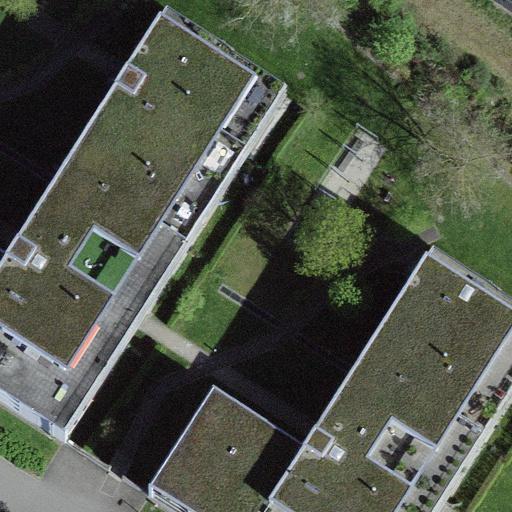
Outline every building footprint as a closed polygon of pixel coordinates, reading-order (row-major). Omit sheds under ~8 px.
[(511,0),(490,0),(511,14),(511,0)] [(169,242),(173,244),(267,98),(198,54),(204,44),(166,20),(147,50),(129,78),(66,176),(169,242)] [(169,242),(66,176),(23,244),(8,266),(0,261),(0,402),(50,434),(51,433),(129,312),(173,244),(169,242)] [(469,434),(470,434),(511,368),(511,323),(481,303),(488,293),(433,258),(425,270),(413,289),(363,366),(469,434)] [(469,434),(363,366),(320,434),(306,457),(213,397),(150,495),(148,497),(171,511),(420,511),(426,502),(470,434),(469,434)]
